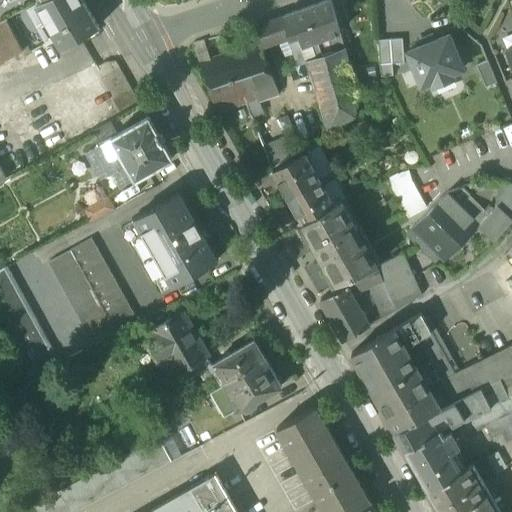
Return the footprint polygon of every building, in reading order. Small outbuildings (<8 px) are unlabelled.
[(56,38),(62,47),(98,27),(82,0),(41,0),(39,1),(36,3),(56,38)] [(330,0),(284,16),(290,38),(299,35),(302,43),(303,46),(312,43),(330,37),(340,33),(331,0),(330,0)] [(448,0),(455,8),(459,0),(448,0)] [(56,38),(36,3),(25,9),(45,44),(56,38)] [(284,16),(272,20),(279,42),(290,38),(284,16)] [(0,62),(23,50),(7,19),(2,22),(0,22),(0,62)] [(265,47),(279,42),(272,20),(257,25),(265,47)] [(257,25),(253,27),(256,34),(259,44),(260,49),(262,48),(265,47),(257,25)] [(344,49),(340,33),(330,37),(334,52),(344,49)] [(418,40),(421,47),(436,41),(433,33),(418,40)] [(292,46),(302,43),(299,35),(290,38),(292,46)] [(421,47),(408,52),(422,86),(433,82),(435,86),(454,78),(452,74),(463,69),(449,35),(436,41),(421,47)] [(290,38),(279,42),(284,57),(293,54),(291,46),(292,46),(290,38)] [(403,39),(379,41),(381,77),(393,76),(392,64),(404,63),(403,39)] [(194,43),(201,65),(210,61),(204,41),(194,43)] [(303,46),(302,43),(292,46),(291,46),(293,54),(296,65),(307,61),(303,46)] [(312,43),(303,46),(307,61),(317,58),(312,43)] [(259,44),(210,61),(201,65),(219,114),(246,104),(251,117),(262,112),(259,103),(279,96),(275,83),(272,77),(269,78),(261,58),(265,57),(262,48),(260,49),(259,44)] [(307,61),(329,132),(331,131),(355,117),(356,93),(344,49),(334,52),(317,58),(307,61)] [(272,77),(265,57),(261,58),(269,78),(272,77)] [(488,61),(477,65),(486,87),(497,83),(488,61)] [(127,166),(135,180),(173,159),(149,117),(111,138),(121,155),(114,159),(115,161),(120,169),(127,166)] [(121,155),(111,138),(111,137),(100,144),(100,145),(111,163),(115,161),(114,159),(121,155)] [(111,163),(100,145),(86,153),(97,171),(111,163)] [(306,154),(320,180),(335,172),(320,146),(306,154)] [(273,172),(288,198),(320,180),(306,154),(273,172)] [(111,163),(97,171),(102,180),(113,173),(121,188),(135,180),(127,166),(120,169),(115,161),(111,163)] [(389,182),(409,218),(426,208),(406,172),(389,182)] [(340,204),(341,203),(347,200),(335,179),(323,186),(335,206),(340,204)] [(511,199),(511,183),(487,179),(480,185),(497,193),(511,199)] [(296,212),(303,224),(335,206),(323,186),(320,180),(288,198),(296,212)] [(483,213),(485,209),(463,187),(448,193),(461,206),(468,198),(483,213)] [(180,193),(135,219),(173,286),(219,260),(180,193)] [(448,193),(422,219),(435,232),(460,206),(461,206),(448,193)] [(497,205),(511,218),(511,199),(497,193),(495,204),(497,205)] [(85,209),(92,223),(116,210),(109,197),(85,209)] [(435,232),(425,242),(440,257),(444,261),(455,250),(453,248),(468,233),(470,235),(479,226),(493,210),(489,205),(485,209),(483,213),(468,198),(461,206),(460,206),(435,232)] [(333,285),(343,281),(377,267),(362,240),(364,239),(357,227),(355,229),(341,203),(340,204),(335,206),(303,224),(303,225),(300,226),(308,240),(311,239),(328,270),(325,271),(333,285)] [(479,226),(494,240),(508,225),(511,220),(511,218),(497,205),(493,210),(479,226)] [(425,242),(435,232),(422,219),(412,229),(425,242)] [(434,262),(440,257),(425,242),(412,229),(406,235),(434,262)] [(139,322),(92,238),(71,250),(117,333),(139,322)] [(50,262),(95,345),(117,333),(71,250),(50,262)] [(383,279),(387,289),(397,310),(422,295),(403,253),(377,266),(383,279)] [(343,281),(347,287),(350,293),(369,285),(383,279),(377,266),(377,267),(343,281)] [(0,270),(0,304),(39,375),(60,364),(7,267),(0,270)] [(383,279),(369,285),(373,295),(387,289),(383,279)] [(369,326),(350,293),(347,287),(321,300),(344,340),(369,326)] [(383,318),(397,310),(387,289),(373,295),(383,318)] [(171,361),(178,374),(207,356),(183,312),(154,329),(154,331),(147,335),(164,365),(171,361)] [(422,313),(396,329),(406,346),(432,331),(422,313)] [(417,366),(406,346),(396,329),(352,354),(374,392),(417,366)] [(501,379),(511,373),(511,355),(508,347),(455,373),(432,331),(406,346),(417,366),(442,409),(456,402),(482,389),(501,380),(501,379)] [(214,364),(220,374),(225,383),(265,359),(254,340),(214,364)] [(209,381),(220,374),(214,364),(213,364),(212,364),(211,363),(207,356),(178,374),(183,382),(197,374),(195,371),(201,368),(209,381)] [(281,386),(265,359),(225,383),(232,394),(231,397),(236,407),(241,408),(247,410),(256,404),(257,401),(266,396),(266,395),(281,386)] [(374,392),(397,431),(442,409),(417,366),(374,392)] [(501,380),(482,389),(492,409),(465,421),(464,419),(462,420),(469,435),(486,427),(485,425),(495,421),(511,412),(511,396),(510,398),(506,390),(511,387),(511,374),(501,379),(501,380)] [(227,416),(241,408),(236,407),(231,397),(232,394),(225,383),(212,390),(227,416)] [(465,418),(464,419),(465,421),(492,409),(482,389),(456,402),(465,418)] [(397,431),(407,449),(440,431),(439,429),(452,422),(454,425),(462,420),(464,419),(465,418),(456,402),(442,409),(397,431)] [(277,429),(325,511),(351,511),(370,502),(315,407),(277,429)] [(503,436),(506,442),(511,438),(511,412),(495,421),(503,436)] [(486,427),(493,441),(503,436),(495,421),(485,425),(486,427)] [(407,449),(429,487),(470,467),(470,466),(462,469),(452,452),(460,448),(456,439),(452,433),(444,438),(440,431),(407,449)] [(172,436),(161,441),(172,462),(182,456),(172,436)] [(160,439),(59,491),(70,511),(75,511),(172,462),(161,441),(160,439)] [(488,457),(497,473),(507,468),(499,452),(488,457)] [(429,487),(440,506),(480,484),(470,467),(429,487)] [(183,478),(189,489),(191,488),(206,479),(200,468),(183,478)] [(206,479),(191,488),(204,511),(237,511),(232,501),(216,474),(215,474),(206,479)] [(440,506),(443,511),(456,511),(466,507),(466,506),(486,494),(480,484),(440,506)] [(204,511),(191,488),(189,489),(148,511),(204,511)] [(70,511),(59,491),(19,511),(70,511)] [(456,511),(496,511),(486,494),(466,506),(466,507),(456,511)] [(236,498),(232,501),(237,511),(240,511),(244,510),(236,498)] [(375,511),(370,502),(351,511),(375,511)]
